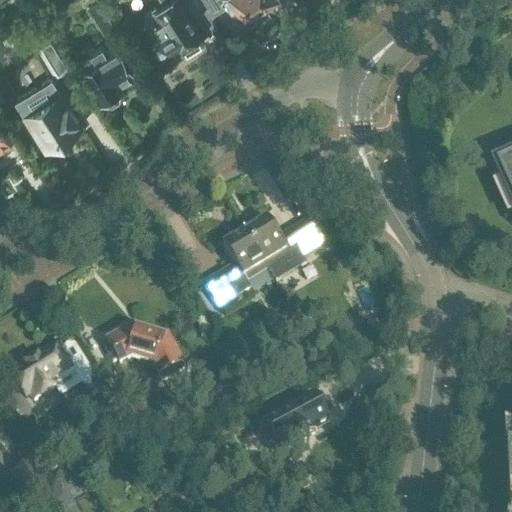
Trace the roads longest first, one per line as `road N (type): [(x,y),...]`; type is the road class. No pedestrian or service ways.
road 1 (tertiary): [(0,269),(288,99),(354,91)]
road 2 (tertiary): [(435,304),(429,275),(362,160),(354,91)]
road 3 (tertiary): [(417,511),(435,304)]
road 4 (tertiary): [(354,91),(381,49),(452,0)]
